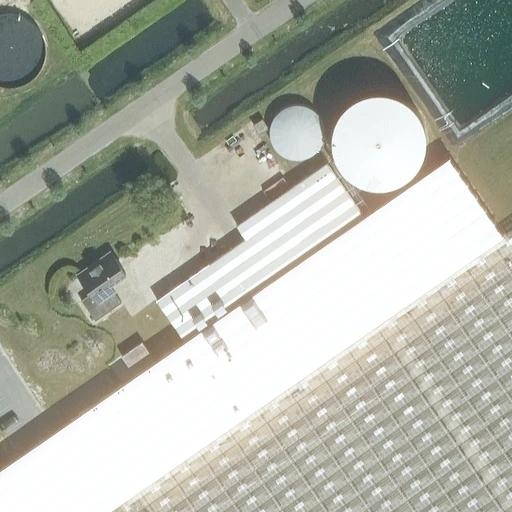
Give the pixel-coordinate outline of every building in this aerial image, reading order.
[(385,90),(382,90),(379,90),(376,90),(369,90),(366,91),(362,92),(359,93),(356,95),(352,97),(350,99),(347,101),(345,103),(343,105),(341,107),(338,111),(336,114),(335,116),(334,119),(333,122),(332,125),(331,128),(331,133),(330,136),(330,139),(331,142),(331,145),(332,148),(333,151),(334,155),(336,159),(338,162),(339,165),(341,167),(343,169),(347,173),(348,174),(351,175),(353,177),(354,178),(359,180),(361,181),(364,182),(369,183),(375,184),(381,184),(387,183),(393,181),(396,180),(399,179),(402,177),(406,175),(409,172),(411,170),(414,166),(417,163),(419,160),(420,157),(421,154),(423,151),(423,148),(424,146),(425,142),(425,139),(425,136),(425,133),(424,130),(424,127),(423,124),(422,121),(420,117),(418,113),(416,109),(414,106),(412,104),(410,102),(407,100),(405,98),(402,96),(399,95),(397,93),(394,92),(391,91),(388,91),(385,90)] [(511,511),(511,111),(362,216),(325,162),(235,225),(244,238),(155,300),(184,340),(66,422),(75,436),(0,488),(0,511),(108,511),(85,479),(98,469),(127,511),(511,511)] [(258,134),(268,128),(262,119),(252,125),(258,134)] [(285,176),(294,169),(287,158),(277,165),(285,176)] [(109,252),(77,275),(90,294),(80,301),(95,321),(121,302),(108,285),(125,274),(109,252)] [(141,341),(120,356),(127,366),(148,352),(141,341)]
